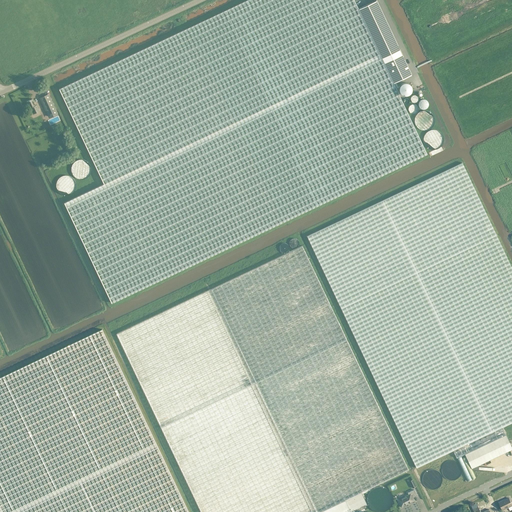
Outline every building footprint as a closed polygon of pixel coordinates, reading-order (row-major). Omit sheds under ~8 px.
[(355,0),(231,0),(187,20),(279,215),(425,148),(397,88),(415,79),(379,5),(361,13),(355,0)] [(187,20),(57,82),(102,177),(62,196),(109,296),(279,215),(187,20)] [(49,93),(41,96),(49,114),(57,111),(49,93)] [(36,103),(34,99),(33,97),(27,99),(30,106),(31,106),(34,112),(40,109),(37,103),(36,103)] [(511,420),(511,266),(496,233),(341,306),(417,466),(453,448),(457,456),(465,452),(472,466),(511,447),(511,445),(502,425),(511,420)] [(409,468),(347,337),(302,244),(117,332),(202,511),(352,511),(351,510),(367,503),(361,490),(409,468)] [(186,511),(145,424),(101,330),(0,377),(0,507),(2,511),(186,511)] [(415,487),(408,490),(409,492),(403,495),(402,494),(399,496),(399,497),(398,498),(401,505),(414,499),(412,495),(417,493),(415,487)] [(502,501),(498,502),(502,511),(511,505),(508,498),(503,501),(502,501)]
